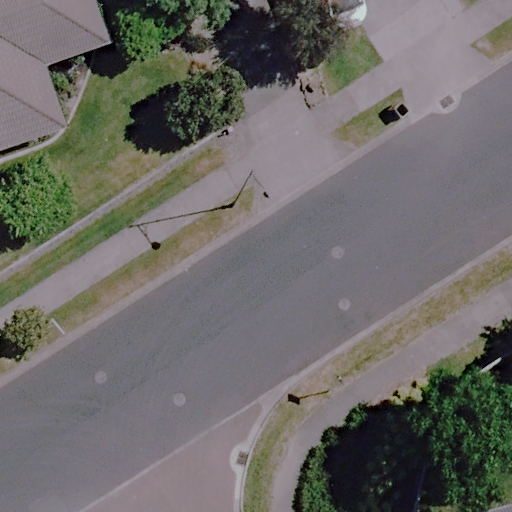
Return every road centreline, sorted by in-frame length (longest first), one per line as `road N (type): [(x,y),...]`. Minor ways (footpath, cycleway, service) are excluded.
road 1 (residential): [(112,407),(511,158)]
road 2 (residential): [(0,482),(112,407)]
road 3 (residential): [(112,407),(174,511)]
